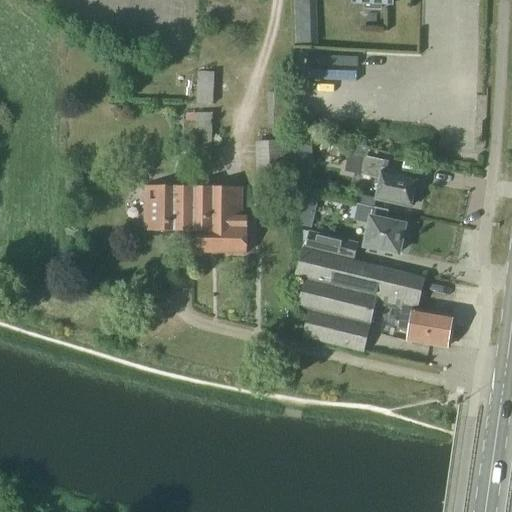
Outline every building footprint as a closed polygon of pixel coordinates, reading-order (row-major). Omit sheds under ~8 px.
[(352,0),(353,5),(364,5),(363,10),(379,10),(379,6),(391,6),(391,0),(352,0)] [(212,106),(213,74),(196,73),(195,105),(212,106)] [(289,141),(289,81),(267,81),(267,126),(273,126),(273,142),(254,143),(256,187),(291,186),(290,141),(289,141)] [(224,103),(234,103),(235,84),(224,84),(224,103)] [(210,147),(211,114),(195,114),(194,146),(210,147)] [(298,142),(297,139),(291,139),(292,164),(301,164),(299,142),(298,142)] [(382,162),(363,157),(348,154),(344,173),(378,180),(374,201),(410,208),(411,206),(414,204),(416,195),(413,193),(416,181),(396,177),(397,174),(386,172),(388,162),(382,161),(382,162)] [(245,254),(245,218),(240,218),(241,188),(144,187),(144,232),(195,233),(195,254),(245,254)] [(374,209),(356,205),(356,208),(352,207),(350,220),(353,220),(353,222),(368,226),(363,248),(397,255),(398,253),(402,251),(404,243),(401,240),(404,226),(372,219),(374,209)] [(308,232),(304,250),(353,262),(357,244),(308,232)] [(424,279),(353,262),(304,250),(301,249),(294,278),(303,281),(296,309),(308,312),(301,339),(363,354),(374,306),(400,312),(397,331),(402,332),(401,334),(404,335),(407,335),(406,342),(446,349),(452,317),(416,311),(424,279)]
